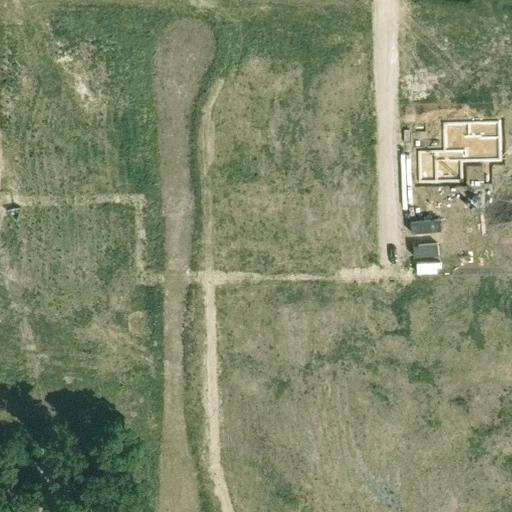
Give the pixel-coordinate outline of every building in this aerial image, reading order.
[(44,68),(15,68),(16,105),(47,104),(46,77),(105,75),(104,41),(84,42),(84,38),(78,38),(78,42),(70,42),(70,38),(63,39),(63,42),(43,43),(44,68)] [(445,151),(418,152),(419,184),(462,183),(462,162),(488,161),(500,161),(499,122),(444,124),(444,125),(445,151)] [(265,134),(243,134),(244,170),(266,170),(266,166),(293,165),(293,169),(293,176),(315,175),(343,175),(342,146),(314,147),(314,133),(292,133),(292,127),(265,128),(265,134)] [(81,172),(31,174),(32,198),(82,196),(81,172)] [(112,208),(57,209),(58,233),(113,232),(112,208)] [(0,325),(6,325),(6,312),(5,308),(5,306),(26,305),(26,310),(35,309),(35,310),(40,310),(40,309),(48,309),(48,285),(49,285),(48,275),(47,275),(47,250),(39,250),(39,249),(33,249),(33,250),(25,250),(25,260),(20,260),(21,262),(9,263),(9,260),(4,260),(4,251),(0,250),(0,325)] [(317,318),(258,319),(259,349),(275,349),(276,355),(318,353),(319,372),(319,385),(348,384),(347,371),(347,353),(374,352),(374,342),(373,316),(346,317),(346,305),(317,306),(317,318)] [(511,339),(511,330),(471,331),(471,358),(492,358),(492,377),(505,376),(511,376),(511,339)]
